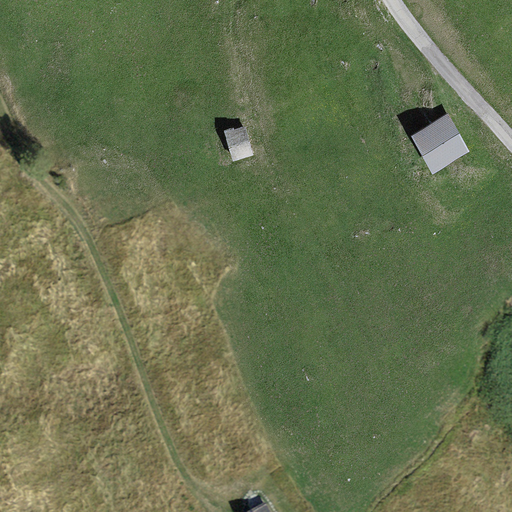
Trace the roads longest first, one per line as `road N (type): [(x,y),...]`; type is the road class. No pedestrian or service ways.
road 1 (track): [(209,499),(177,460),(81,222),(33,169),(0,106)]
road 2 (unclassified): [(390,0),(511,141)]
